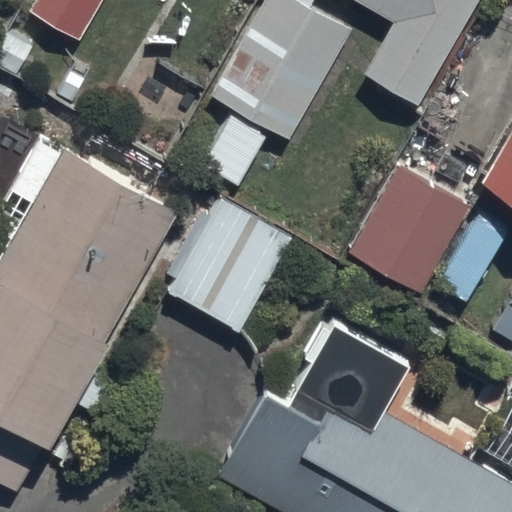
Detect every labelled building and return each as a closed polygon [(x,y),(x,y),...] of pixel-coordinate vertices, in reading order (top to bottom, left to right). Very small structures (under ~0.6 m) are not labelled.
[(34,0),(29,9),(77,38),(99,0),(34,0)] [(309,0),(261,0),(207,92),(285,139),(350,30),(307,4),(309,0)] [(354,0),(390,21),(360,71),(413,103),(474,0),(354,0)] [(231,115),(200,162),(236,185),(267,139),(231,115)] [(511,115),(476,177),(511,197),(511,115)] [(0,481),(15,490),(42,443),(46,446),(107,341),(101,338),(177,209),(65,144),(59,154),(36,140),(8,187),(32,201),(0,256),(0,481)] [(394,164),(347,250),(422,291),(430,277),(467,298),(503,232),(467,212),(471,206),(394,164)] [(221,197),(168,290),(236,329),(289,236),(221,197)] [(267,391),(216,473),(279,511),(511,511),(511,484),(383,406),(407,367),(337,324),(288,403),(267,391)]
